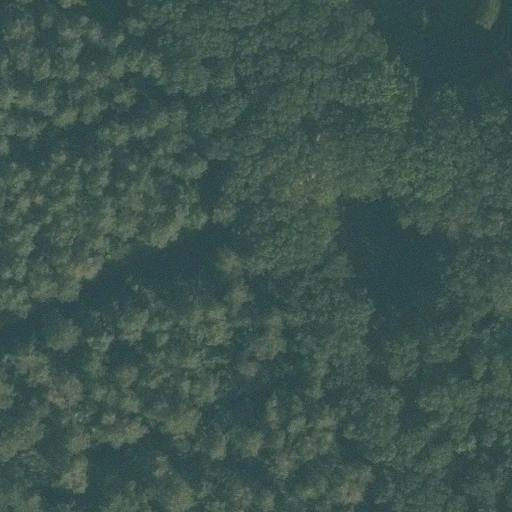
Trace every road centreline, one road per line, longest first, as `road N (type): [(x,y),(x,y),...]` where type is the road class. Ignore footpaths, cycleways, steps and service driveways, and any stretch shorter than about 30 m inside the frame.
road 1 (track): [(169,0),(442,511)]
road 2 (track): [(511,57),(0,316)]
